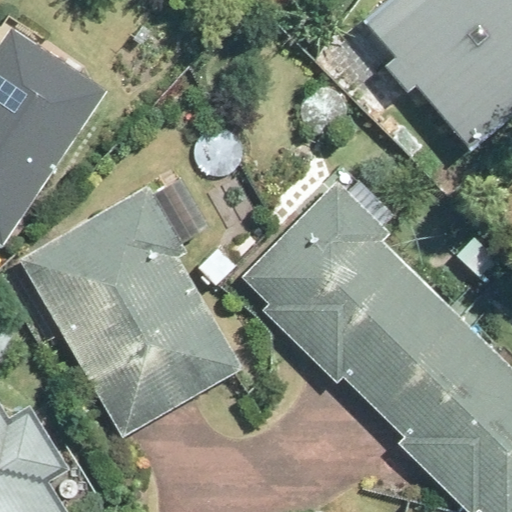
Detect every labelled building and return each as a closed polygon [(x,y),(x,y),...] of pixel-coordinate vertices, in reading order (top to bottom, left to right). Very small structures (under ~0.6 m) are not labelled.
[(511,0),(388,0),(374,13),(404,51),(394,59),(415,85),(426,76),(480,142),(511,115),(511,0)] [(0,234),(7,239),(114,84),(20,20),(8,38),(0,32),(0,234)] [(349,41),(326,63),(361,99),(384,75),(349,41)] [(273,301),(267,307),(341,379),(347,372),(369,395),(374,398),(375,399),(464,308),(387,234),(394,227),(385,219),(398,206),(362,171),(350,186),(341,177),(247,276),(273,301)] [(204,287),(182,251),(190,247),(152,182),(24,257),(126,431),(247,362),(214,306),(229,298),(218,279),(204,287)] [(375,399),(407,431),(402,437),(478,511),(479,511),(487,504),(495,511),(511,511),(511,354),(464,308),(375,399)] [(0,389),(0,511),(73,511),(53,478),(76,463),(36,401),(16,414),(0,389)]
